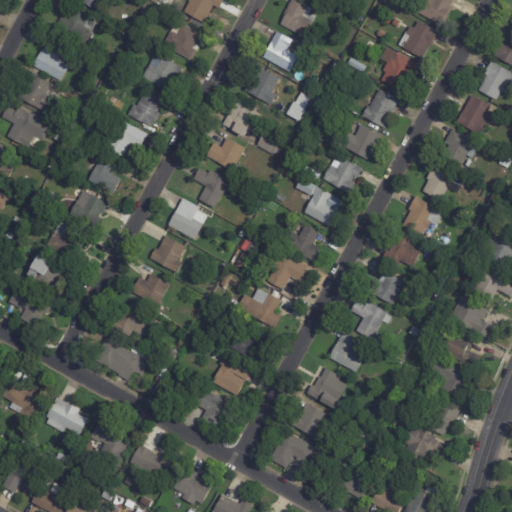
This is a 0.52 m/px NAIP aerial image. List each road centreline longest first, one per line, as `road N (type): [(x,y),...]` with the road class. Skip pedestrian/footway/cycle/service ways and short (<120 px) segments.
road 1 (residential): [(489,0),(236,459)]
road 2 (residential): [(256,0),(58,362)]
road 3 (residential): [(329,511),(0,330)]
road 4 (tertiary): [(511,387),(466,511)]
